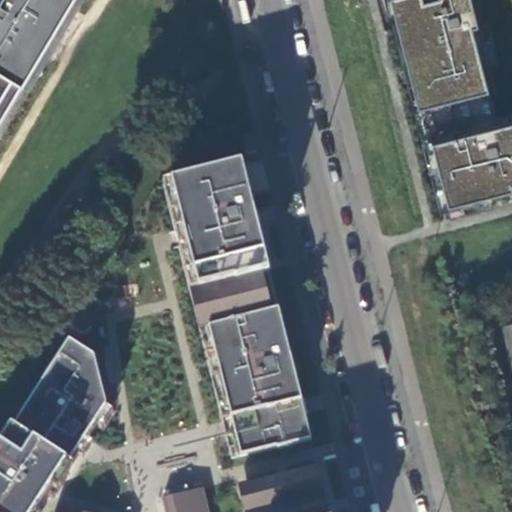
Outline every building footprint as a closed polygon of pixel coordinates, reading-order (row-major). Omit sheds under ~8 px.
[(0,0),(0,137),(82,0),(0,0)] [(433,187),(443,184),(449,205),(511,188),(511,184),(511,183),(511,182),(511,117),(496,121),(482,68),(489,67),(471,0),(396,0),(404,27),(393,30),(433,187)] [(246,143),(241,119),(229,122),(233,146),(246,143)] [(246,182),(241,165),(165,185),(190,294),(269,273),(246,182)] [(269,273),(190,294),(200,331),(279,311),(269,273)] [(511,293),(501,296),(503,305),(511,303),(511,293)] [(279,311),(200,331),(231,459),(312,441),(279,311)] [(511,317),(502,319),(505,329),(511,327),(511,317)] [(65,341),(15,429),(66,462),(102,402),(92,356),(73,345),(65,341)] [(35,511),(66,462),(15,429),(0,451),(0,511),(35,511)] [(328,511),(317,467),(238,488),(244,511),(328,511)] [(208,511),(203,489),(162,499),(165,511),(208,511)]
